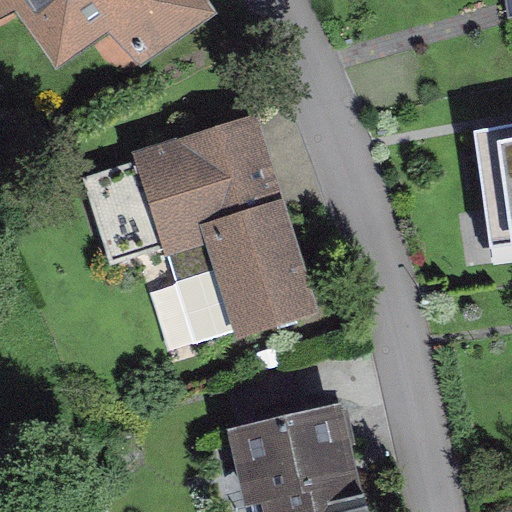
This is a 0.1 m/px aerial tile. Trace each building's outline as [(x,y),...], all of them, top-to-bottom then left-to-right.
[(62,0),(83,32),(118,10),(140,45),(210,0),(62,0)] [(280,106),(119,150),(142,237),(212,218),(240,319),(331,294),(280,106)] [(511,126),(481,131),(496,236),(511,233),(511,126)] [(338,405),(243,427),(261,508),(357,487),(338,405)] [(362,511),(357,487),(261,508),(262,511),(362,511)]
